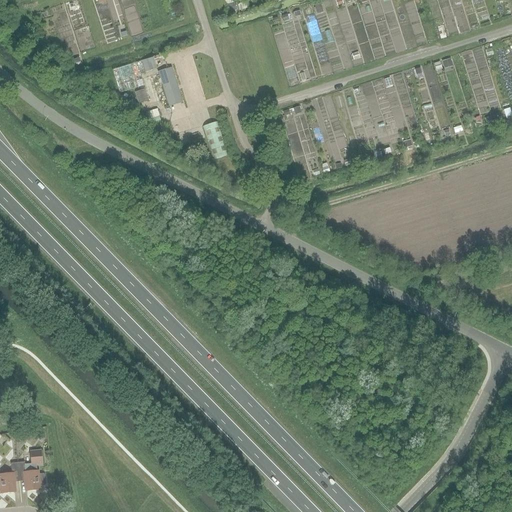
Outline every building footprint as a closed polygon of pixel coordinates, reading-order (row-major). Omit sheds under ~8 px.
[(362,61),(427,42),(415,0),(380,0),(358,0),(368,32),(357,35),(361,49),(352,52),(353,56),(360,54),(362,61)] [(140,73),(156,68),(153,58),(112,70),(120,94),(144,87),(140,73)] [(172,69),(161,73),(169,101),(181,97),(172,69)] [(308,71),(301,71),(301,79),(314,79),(314,73),(308,73),(308,71)] [(381,86),(380,79),(363,82),(366,97),(371,97),(370,88),(381,86)] [(149,101),(145,89),(135,92),(139,104),(149,101)] [(159,116),(148,120),(150,126),(161,124),(159,116)] [(228,155),(218,122),(203,127),(213,160),(228,155)] [(179,133),(173,135),(177,147),(183,145),(179,133)] [(332,162),(342,159),(340,148),(348,146),(345,133),(326,138),(332,162)] [(295,140),(289,142),(297,173),(320,167),(313,141),(296,145),(295,140)] [(37,475),(37,470),(36,465),(43,464),(42,450),(30,451),(31,464),(25,465),(25,462),(18,463),(20,482),(26,481),(27,492),(39,491),(39,486),(44,485),(45,484),(44,476),(43,475),(37,475)] [(20,482),(18,463),(11,464),(12,473),(0,474),(1,480),(0,480),(0,487),(0,488),(2,488),(2,494),(14,493),(13,482),(20,482)]
